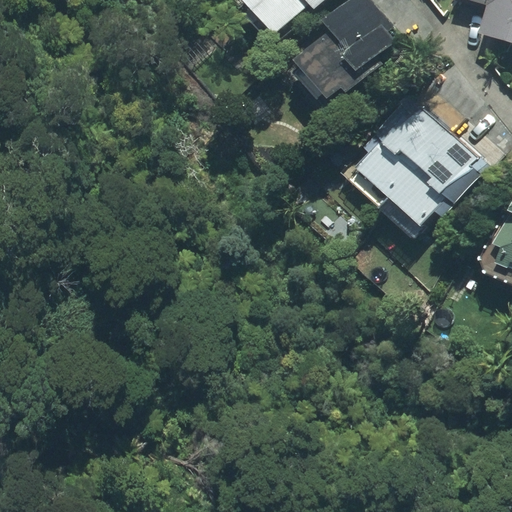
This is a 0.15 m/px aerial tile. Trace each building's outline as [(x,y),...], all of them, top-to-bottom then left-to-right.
[(244,0),(235,8),(271,48),(306,17),(311,23),(336,0),(244,0)] [(364,0),(359,0),(319,33),(327,42),(290,72),(324,113),(339,101),(342,105),(408,53),(364,0)] [(511,0),(453,0),(453,5),(484,14),(476,44),(511,53),(511,0)] [(367,165),(354,180),(418,239),(433,222),(439,228),(487,176),(409,105),(360,159),(367,165)] [(511,208),(481,282),(511,294),(511,208)]
